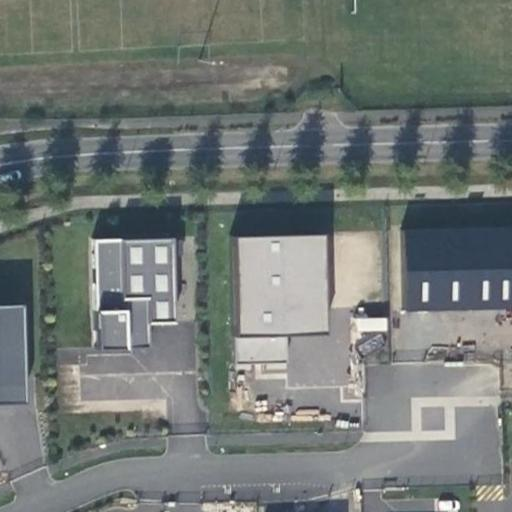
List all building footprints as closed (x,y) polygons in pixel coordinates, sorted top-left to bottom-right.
[(511,224),(401,227),(403,310),(511,307),(511,224)] [(321,233),(230,235),(232,336),(323,334),(321,233)] [(168,236),(90,239),(93,349),(146,347),(146,323),(171,322),(168,236)] [(0,402),(21,402),(18,303),(0,303),(0,402)] [(355,330),(387,331),(387,318),(355,317),(355,330)] [(361,350),(382,349),(382,333),(360,333),(361,350)] [(284,337),(232,336),(232,361),(283,361),(284,337)]
